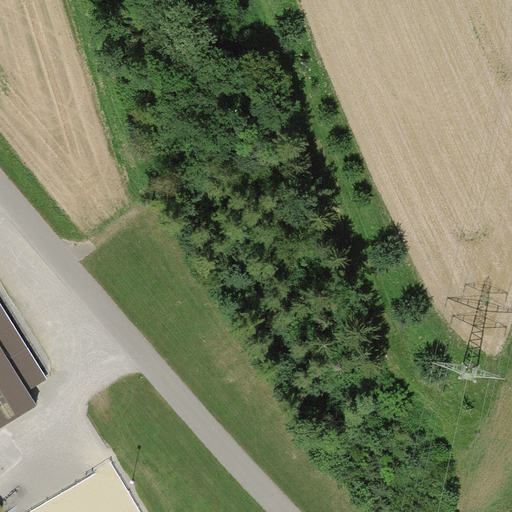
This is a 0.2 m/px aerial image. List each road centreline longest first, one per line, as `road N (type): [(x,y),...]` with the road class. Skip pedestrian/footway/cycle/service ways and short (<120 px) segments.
road 1 (unclassified): [(291,511),(0,192)]
road 2 (track): [(0,464),(118,330)]
